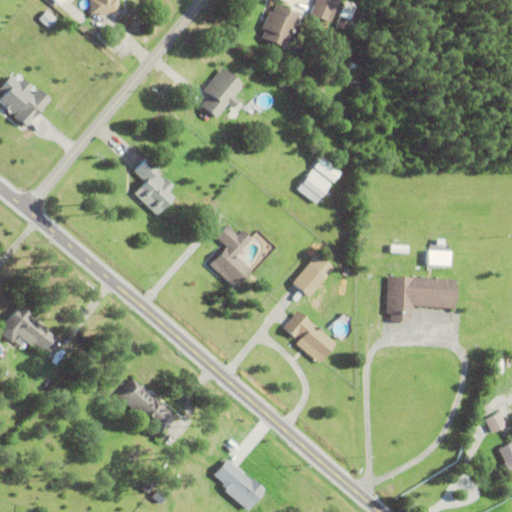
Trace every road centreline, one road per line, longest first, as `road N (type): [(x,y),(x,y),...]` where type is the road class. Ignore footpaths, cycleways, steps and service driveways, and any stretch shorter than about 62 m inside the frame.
road 1 (tertiary): [(0,184),(381,511)]
road 2 (residential): [(29,210),(200,0)]
